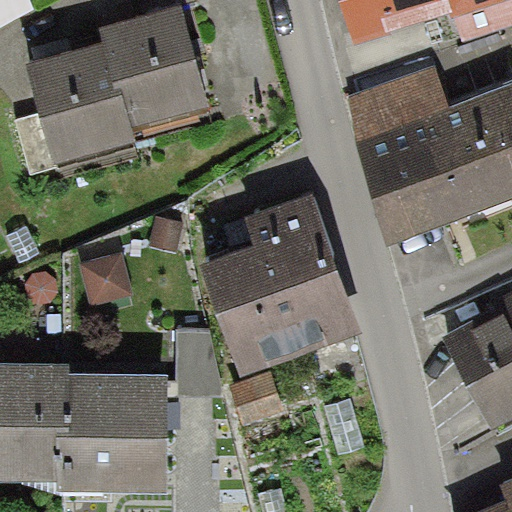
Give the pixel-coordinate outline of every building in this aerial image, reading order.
[(28,0),(0,0),(0,28),(34,14),(28,0)] [(511,0),(336,0),(354,55),(447,26),(452,40),(511,20),(511,0)] [(96,44),(123,140),(203,117),(171,9),(92,32),(96,44)] [(96,44),(15,70),(50,177),(129,152),(123,140),(96,44)] [(433,75),(336,107),(382,246),(511,202),(511,112),(506,95),(446,114),(433,75)] [(248,264),(191,285),(229,388),(349,344),(299,207),(235,231),(248,264)] [(177,223),(149,220),(146,255),(174,258),(177,223)] [(117,260),(75,269),(84,312),(126,303),(117,260)] [(496,296),(442,328),(483,395),(511,378),(511,273),(490,286),(496,296)] [(208,400),(207,335),(166,336),(168,401),(208,400)] [(0,370),(0,492),(64,491),(63,384),(63,370),(0,370)] [(63,384),(64,491),(64,501),(157,500),(156,383),(63,384)] [(237,402),(226,406),(235,434),(278,420),(266,383),(234,394),(237,402)] [(499,509),(493,511),(511,511),(511,486),(493,495),(499,509)]
